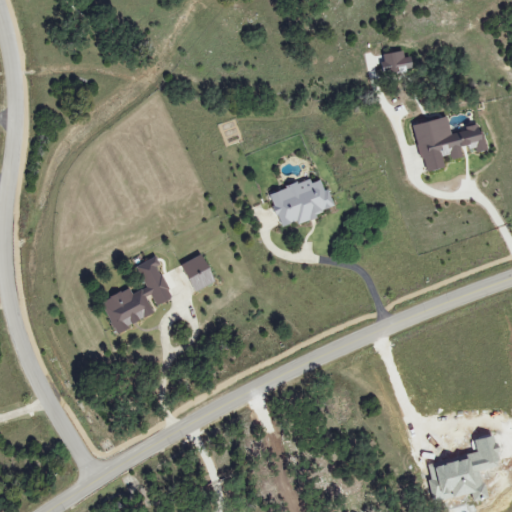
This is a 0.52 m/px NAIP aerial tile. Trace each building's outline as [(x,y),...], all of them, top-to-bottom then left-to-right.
[(386,75),(412,70),(410,57),(404,58),(402,51),(382,55),(386,75)] [(413,125),(424,173),(444,168),(442,161),(462,156),(460,149),(474,146),(476,153),(486,151),(480,126),(450,132),(447,117),(413,125)] [(269,193),(280,228),(296,222),(333,211),(323,179),(311,183),(310,180),(269,193)] [(194,291),(215,282),(202,254),(181,263),(194,291)] [(154,315),(146,297),(151,295),(156,305),(172,299),(155,257),(136,265),(146,288),(131,293),(129,289),(101,300),(114,332),(154,315)]
